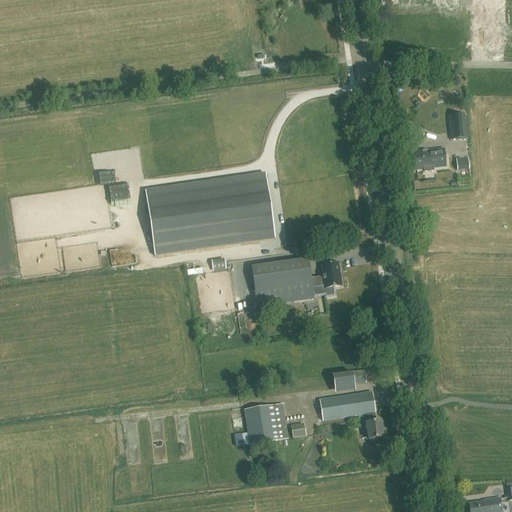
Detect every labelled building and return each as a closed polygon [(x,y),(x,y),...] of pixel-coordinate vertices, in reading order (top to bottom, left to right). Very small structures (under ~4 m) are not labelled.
[(444,16),(460,15),(460,10),(465,10),(464,0),(458,0),(444,1),(444,16)] [(452,160),(470,157),(468,137),(452,139),(453,150),(451,151),(452,160)] [(443,149),(414,152),(416,171),(445,168),(443,149)] [(468,170),(470,161),(461,160),(460,169),(468,170)] [(154,257),(275,239),(265,173),(145,191),(154,257)] [(112,264),(121,264),(121,251),(113,251),(112,264)] [(324,286),(324,290),(341,287),(338,264),(321,267),(322,277),(311,279),(308,260),(252,268),(257,308),(314,299),(312,288),(324,286)] [(213,272),(224,270),(223,262),(212,263),(213,272)] [(192,267),(192,275),(204,276),(204,268),(192,267)] [(241,342),(259,338),(255,312),(237,314),(241,342)] [(365,371),(353,373),(332,376),(335,395),(355,392),(355,387),(367,384),(365,371)] [(323,422),(358,416),(359,420),(364,419),(364,416),(366,415),(367,424),(365,424),(368,441),(383,438),(381,421),(376,422),(375,414),(372,393),(320,401),(323,422)] [(244,411),(247,434),(234,436),(235,448),(249,446),(279,441),(288,440),(283,404),(273,406),(244,411)] [(290,426),(293,439),(306,437),(304,424),(290,426)] [(167,460),(165,441),(156,442),(157,460),(167,460)] [(193,448),(185,448),(185,456),(193,456),(193,448)] [(502,511),(500,498),(484,500),(484,501),(469,503),(469,511),(502,511)]
